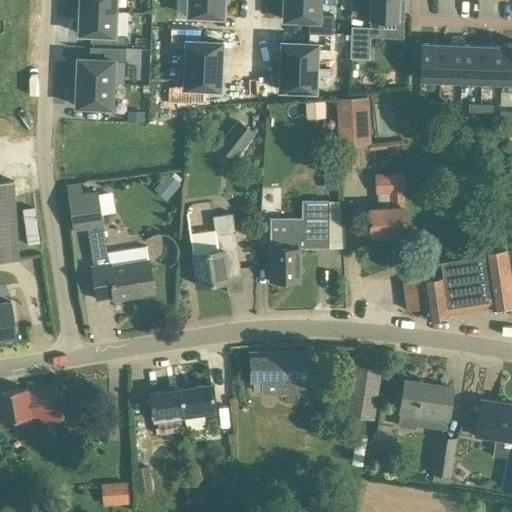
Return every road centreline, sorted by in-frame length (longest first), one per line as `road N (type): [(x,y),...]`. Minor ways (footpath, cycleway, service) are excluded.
road 1 (tertiary): [(68,357),(296,329),(433,336),(511,351)]
road 2 (residential): [(68,357),(40,159),(47,0)]
